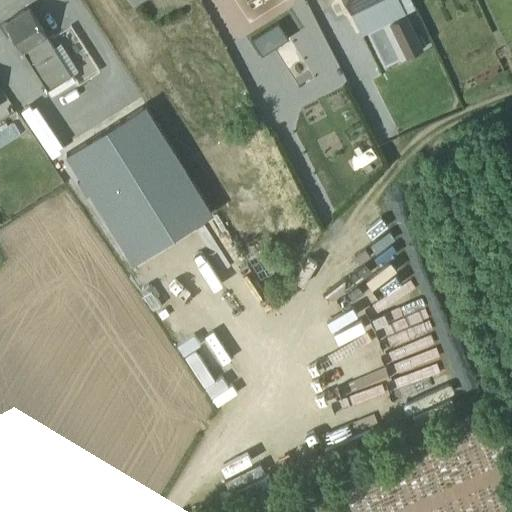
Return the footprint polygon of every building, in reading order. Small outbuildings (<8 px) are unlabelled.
[(406,45),(427,35),(410,0),(344,0),(360,33),(393,18),(406,45)] [(75,81),(27,7),(4,22),(50,96),(51,95),(75,81)] [(111,76),(124,68),(93,20),(80,29),(111,76)] [(212,212),(144,103),(65,154),(131,261),(132,261),(212,212)] [(192,335),(176,346),(182,356),(199,345),(192,335)] [(194,351),(185,356),(211,396),(226,385),(221,376),(214,381),(194,351)]
